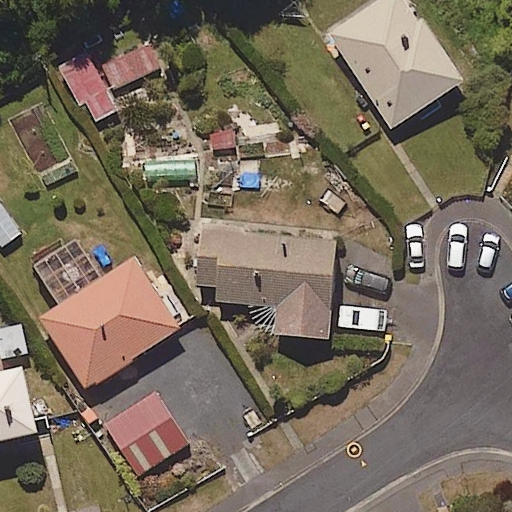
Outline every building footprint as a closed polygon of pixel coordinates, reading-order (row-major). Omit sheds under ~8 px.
[(461,85),(403,0),(376,0),(323,37),(389,134),(461,85)] [(163,67),(149,38),(103,60),(117,89),(163,67)] [(122,111),(91,52),(62,67),(93,126),(122,111)] [(24,235),(0,197),(0,241),(4,248),(24,235)] [(248,228),(210,223),(203,285),(227,288),(226,302),(280,308),(277,335),(335,342),(347,245),(247,234),(248,228)] [(187,329),(141,259),(46,321),(93,392),(187,329)] [(0,446),(49,435),(34,370),(0,377),(0,446)] [(192,445),(160,392),(107,425),(140,477),(192,445)]
